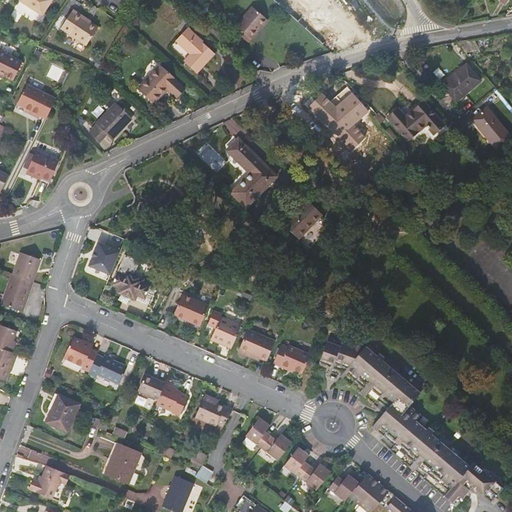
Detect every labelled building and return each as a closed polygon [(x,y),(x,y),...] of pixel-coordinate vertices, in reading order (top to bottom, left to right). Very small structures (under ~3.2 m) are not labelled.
[(42,16),(52,0),(19,0),(19,1),(42,16)] [(276,0),(299,20),(308,10),(297,0),(276,0)] [(252,7),(236,26),(251,39),(268,20),(252,7)] [(87,19),(73,10),(61,29),(87,46),(98,28),(86,20),(87,19)] [(324,44),(335,32),(317,15),(306,27),(324,44)] [(214,53),(187,28),(169,48),(196,73),(214,53)] [(0,74),(1,73),(13,80),(22,62),(0,50),(0,74)] [(443,85),(456,101),(480,81),(466,65),(443,85)] [(177,97),(184,88),(159,66),(138,89),(154,103),(167,89),(177,97)] [(46,119),(56,99),(26,85),(17,104),(30,110),(29,113),(38,118),(39,115),(46,119)] [(398,108),(387,117),(408,141),(418,132),(426,125),(434,134),(444,125),(423,101),(413,110),(405,117),(398,108)] [(112,139),(132,118),(116,103),(88,133),(99,143),(107,135),(112,139)] [(487,108),(473,120),(497,149),(511,137),(487,108)] [(378,113),(374,117),(380,124),(385,120),(378,113)] [(360,125),(339,147),(354,162),(375,140),(360,125)] [(386,131),(394,140),(396,137),(389,128),(386,131)] [(276,176),(238,139),(228,150),(246,168),(247,167),(252,172),(251,173),(231,193),(246,207),(276,176)] [(59,161),(36,151),(34,155),(28,169),(26,174),(34,177),(35,175),(50,181),(59,161)] [(34,155),(29,153),(23,166),(28,169),(34,155)] [(0,192),(8,175),(0,171),(0,192)] [(18,176),(12,190),(27,196),(32,182),(18,176)] [(307,200),(283,224),(299,240),(322,215),(307,200)] [(88,266),(110,275),(120,252),(98,243),(88,266)] [(12,274),(33,282),(41,260),(20,252),(12,274)] [(183,266),(174,262),(169,275),(177,278),(183,266)] [(183,266),(177,278),(185,282),(186,279),(191,268),(183,265),(183,266)] [(119,292),(135,299),(136,294),(144,298),(149,286),(141,283),(142,280),(137,278),(136,281),(125,277),(117,273),(113,285),(121,288),(119,292)] [(12,274),(1,304),(19,311),(23,300),(26,301),(33,282),(12,274)] [(209,305),(182,294),(174,313),(190,319),(189,322),(200,326),(209,305)] [(211,339),(231,348),(241,326),(220,317),(221,314),(213,311),(207,325),(215,328),(211,339)] [(0,348),(12,353),(15,345),(12,344),(17,331),(0,324),(0,348)] [(267,361),(275,341),(271,339),(248,329),(238,351),(247,355),(248,353),(267,361)] [(97,355),(98,352),(91,349),(92,346),(73,337),(64,358),(83,366),(82,368),(89,371),(97,355)] [(340,346),(327,342),(319,362),(344,371),(378,399),(380,396),(391,405),(375,423),(394,439),(392,442),(395,445),(388,450),(452,507),(465,495),(472,486),(491,502),(495,498),(499,493),(503,488),(473,463),(469,467),(464,462),(449,450),(431,435),(434,432),(428,427),(426,430),(415,421),(421,415),(409,406),(411,403),(420,393),(403,379),(398,374),(382,361),(384,358),(378,353),(376,356),(365,346),(362,350),(354,347),(355,343),(343,339),(340,346)] [(302,374),(310,355),(289,346),(288,347),(281,344),(273,363),(281,367),(281,365),(302,374)] [(12,353),(0,348),(0,378),(6,381),(13,361),(14,362),(17,354),(12,353)] [(104,358),(97,355),(89,371),(88,375),(96,379),(98,375),(119,384),(127,367),(113,361),(115,357),(107,353),(104,358)] [(137,392),(157,401),(164,385),(165,383),(145,374),(137,392)] [(157,401),(155,406),(171,413),(171,412),(180,415),(188,396),(175,391),(175,390),(164,385),(157,401)] [(51,410),(45,424),(67,434),(80,404),(60,395),(53,411),(51,410)] [(223,427),(232,410),(212,399),(213,398),(205,395),(195,417),(216,426),(217,424),(223,427)] [(109,423),(95,417),(91,425),(105,431),(109,423)] [(195,418),(193,424),(207,429),(209,423),(195,418)] [(261,448),(271,436),(265,432),(270,426),(259,418),(245,436),(261,448)] [(217,437),(223,427),(217,424),(216,426),(212,435),(217,437)] [(271,436),(261,448),(278,461),(292,442),(281,434),(276,440),(271,436)] [(118,444),(105,474),(128,483),(141,453),(118,444)] [(160,454),(170,458),(173,451),(163,447),(160,454)] [(284,466),(300,478),(310,466),(304,462),(309,455),(298,447),(284,466)] [(191,459),(202,465),(207,456),(196,450),(191,459)] [(310,466),(300,478),(316,490),(330,472),(320,464),(315,470),(310,466)] [(70,475),(46,465),(39,482),(32,479),(28,489),(52,499),(55,491),(61,482),(66,484),(70,475)] [(209,482),(213,471),(201,466),(197,477),(209,482)] [(350,496),(360,484),(348,474),(343,481),(338,476),(328,488),(345,502),(350,496)] [(412,511),(367,474),(360,484),(350,496),(369,511),(371,511),(380,503),(390,511),(412,511)] [(175,475),(162,506),(175,511),(180,511),(193,483),(175,475)] [(265,511),(256,505),(245,497),(234,511),(265,511)] [(187,503),(184,511),(192,511),(195,506),(187,503)]
